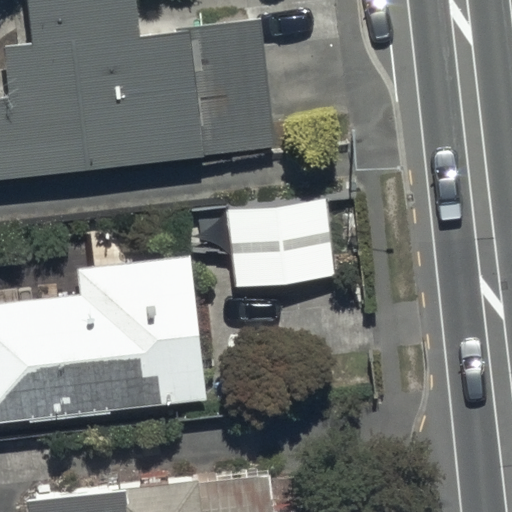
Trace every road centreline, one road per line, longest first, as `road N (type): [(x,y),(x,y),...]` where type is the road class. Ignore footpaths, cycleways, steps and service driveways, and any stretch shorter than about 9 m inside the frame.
road 1 (secondary): [(458,0),(489,277)]
road 2 (secondary): [(489,277),(511,480)]
